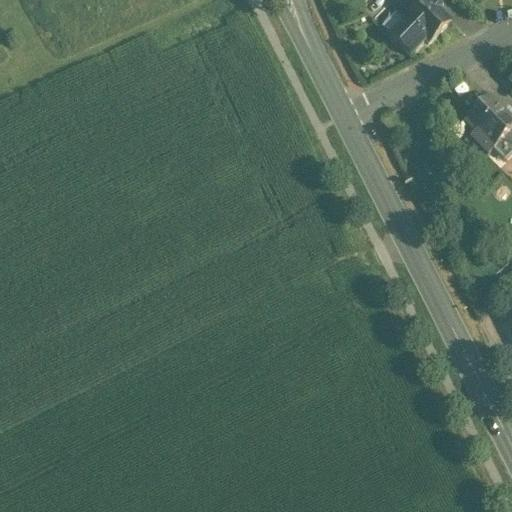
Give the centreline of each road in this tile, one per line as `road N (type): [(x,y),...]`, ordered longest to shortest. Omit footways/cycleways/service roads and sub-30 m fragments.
road 1 (secondary): [(345,118),(511,449)]
road 2 (residential): [(511,29),(345,118)]
